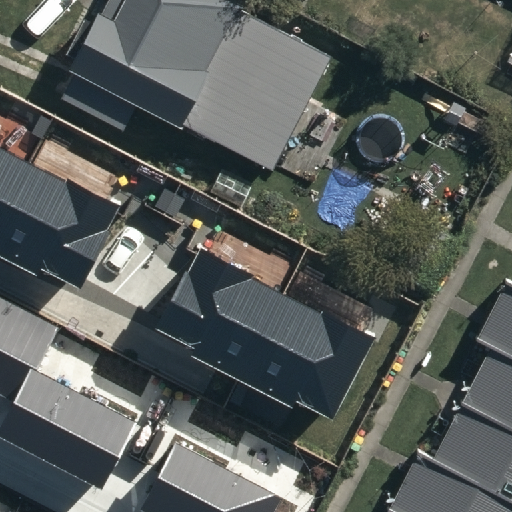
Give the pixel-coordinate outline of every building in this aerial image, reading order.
[(60,102),(122,134),(137,107),(181,129),(183,125),(275,172),(333,59),(245,14),(248,8),(232,0),(111,0),(107,9),(101,5),(67,70),(75,74),(60,102)] [(0,143),(0,244),(79,286),(120,206),(0,143)] [(201,248),(159,328),(336,419),(377,339),(201,248)] [(511,511),(511,286),(510,286),(479,346),(496,355),(440,462),(423,453),(392,511),(511,511)] [(0,393),(14,400),(0,427),(0,439),(103,492),(138,424),(34,371),(56,329),(0,300),(0,393)] [(176,446),(145,508),(152,511),(275,511),(282,500),(176,446)]
